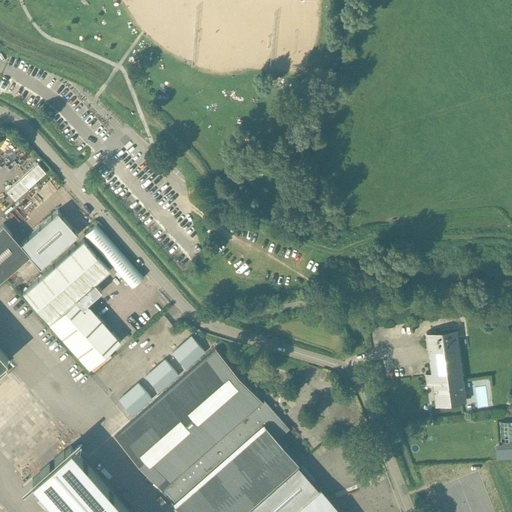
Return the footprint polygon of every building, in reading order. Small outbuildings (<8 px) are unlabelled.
[(6,191),(14,200),(28,188),(24,183),(33,176),(37,180),(46,171),(38,163),(6,191)] [(21,242),(4,223),(0,225),(0,279),(30,253),(41,265),(78,233),(57,210),(21,242)] [(97,223),(85,234),(132,286),(144,275),(97,223)] [(50,322),(89,367),(120,339),(87,302),(102,289),(95,282),(110,269),(83,238),(23,292),(50,322)] [(433,383),(435,401),(465,398),(456,328),(426,332),(431,372),(425,373),(427,384),(433,383)] [(121,358),(127,366),(142,353),(136,346),(121,358)] [(0,379),(8,372),(1,365),(9,358),(0,348),(0,379)] [(278,438),(290,428),(265,399),(262,402),(218,349),(115,436),(180,511),(244,511),(298,464),(278,438)] [(511,458),(511,443),(495,444),(496,459),(511,458)] [(130,511),(71,445),(32,479),(45,493),(37,500),(47,511),(130,511)] [(317,487),(299,465),(245,511),(341,511),(318,486),(317,487)]
